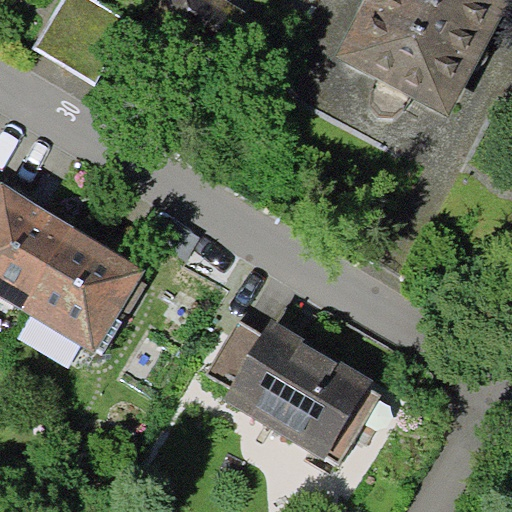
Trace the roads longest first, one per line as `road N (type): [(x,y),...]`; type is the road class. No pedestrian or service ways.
road 1 (residential): [(501,385),(0,81)]
road 2 (residential): [(432,511),(501,385)]
